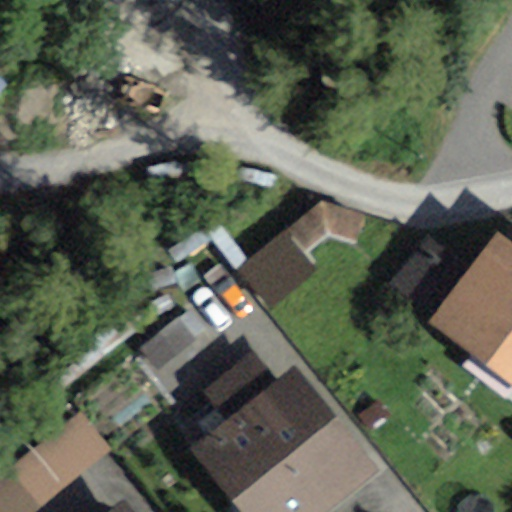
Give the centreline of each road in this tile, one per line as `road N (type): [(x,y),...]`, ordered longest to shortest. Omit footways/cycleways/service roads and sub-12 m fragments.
road 1 (residential): [(511,190),(373,208),(314,179),(241,114),(184,34),(176,0)]
road 2 (track): [(0,167),(241,114)]
